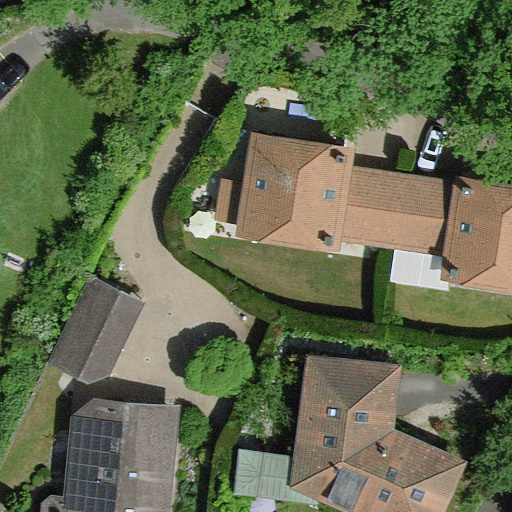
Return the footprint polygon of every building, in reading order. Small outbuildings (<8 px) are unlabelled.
[(347,147),(260,135),(248,226),(334,238),(335,232),(344,169),(347,147)] [(344,169),(335,232),(395,240),(404,177),(344,169)] [(404,177),(395,240),(454,248),(463,186),(404,177)] [(511,185),(463,178),(463,186),(454,248),(451,269),(511,277),(511,185)] [(145,300),(102,275),(56,364),(91,378),(110,371),(145,300)] [(332,492),(375,511),(437,511),(460,460),(369,420),(376,364),(314,357),(298,491),(329,499),(332,492)] [(163,511),(174,409),(109,403),(87,421),(83,458),(97,473),(96,487),(84,498),(57,494),(50,500),(48,511),(163,511)]
